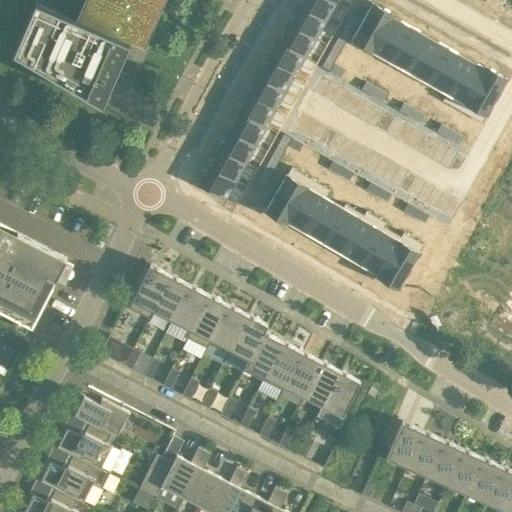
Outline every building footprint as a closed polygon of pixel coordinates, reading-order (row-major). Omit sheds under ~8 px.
[(87,0),(79,19),(65,13),(36,0),(12,53),(54,71),(51,77),(103,100),(130,40),(140,45),(160,0),(87,0)] [(330,0),(302,0),(299,6),(325,20),(335,3),(330,0)] [(372,3),(352,38),(372,49),(391,16),(392,17),(393,15),(372,3)] [(299,6),(289,24),(315,38),(325,20),(299,6)] [(351,13),(345,23),(353,28),(358,17),(351,13)] [(391,16),(372,49),(391,60),(410,26),(392,17),(391,16)] [(345,23),(339,34),(347,38),(353,28),(345,23)] [(280,41),(279,41),(303,55),(303,56),(305,57),(315,38),(289,24),(280,41)] [(410,26),(391,60),(389,64),(407,74),(429,37),(410,26)] [(339,34),(333,44),(341,49),(347,38),(339,34)] [(429,37),(407,74),(426,85),(428,81),(448,48),(429,37)] [(278,39),(267,58),(293,73),(303,56),(303,55),(279,41),(280,41),(278,39)] [(333,44),(327,55),(334,60),(341,49),(333,44)] [(448,48),(428,81),(447,92),(466,58),(448,48)] [(327,55),(321,65),(329,70),(334,60),(327,55)] [(267,58),(257,76),(283,90),(293,73),(267,58)] [(466,58),(447,92),(443,100),(461,111),(485,69),(466,58)] [(334,63),(330,70),(340,76),(344,69),(334,63)] [(485,69),(461,111),(482,122),(506,78),(486,67),(485,69)] [(257,76),(247,94),(273,108),(283,90),(257,76)] [(361,88),(372,94),(376,87),(365,81),(361,88)] [(386,93),(376,87),(372,94),(382,100),(386,93)] [(247,94),(237,112),(239,113),(239,112),(263,126),(264,125),(273,108),(247,94)] [(399,109),(409,115),(413,108),(403,102),(399,109)] [(424,114),(413,108),(409,115),(420,121),(424,114)] [(239,113),(229,130),(255,145),(266,126),(264,125),(263,126),(239,112),(239,113)] [(436,131),(447,137),(451,129),(440,123),(436,131)] [(461,135),(451,129),(447,137),(458,142),(461,135)] [(229,130),(219,148),(245,163),(255,145),(229,130)] [(283,133),(277,143),(285,147),(291,137),(283,133)] [(302,144),(292,138),(288,145),(298,151),(302,144)] [(277,143),(271,153),(279,158),(285,147),(277,143)] [(219,148),(209,166),(235,180),(245,163),(219,148)] [(271,153),(266,164),(274,168),(279,158),(271,153)] [(328,167),(338,173),(342,166),(332,160),(328,167)] [(266,164),(260,174),(268,179),(274,168),(266,164)] [(209,166),(199,184),(225,199),(235,180),(209,166)] [(291,166),(265,210),(285,221),(286,222),(287,220),(286,219),(310,178),(291,166)] [(353,172),(342,166),(338,173),(349,179),(353,172)] [(260,174),(254,184),(262,189),(268,179),(260,174)] [(310,178),(286,219),(287,220),(305,230),(324,197),(325,197),(330,189),(329,189),(310,178)] [(365,189),(376,194),(380,187),(369,181),(365,189)] [(390,193),(380,187),(376,194),(386,200),(390,193)] [(324,197),(305,230),(324,241),(343,208),(342,207),(325,197),(324,197)] [(343,208),(324,241),(342,252),(364,215),(363,214),(345,204),(344,203),(342,207),(343,208)] [(403,210),(414,216),(418,209),(407,203),(403,210)] [(428,214),(418,209),(414,216),(424,222),(428,214)] [(364,215),(342,252),(361,263),(383,225),(384,226),(386,222),(385,221),(366,210),(363,214),(364,215)] [(0,307),(32,324),(53,283),(66,256),(0,221),(0,307)] [(383,225),(361,263),(379,273),(380,274),(401,236),(400,236),(384,226),(383,225)] [(379,273),(377,275),(378,275),(398,287),(423,244),(404,232),(403,232),(400,236),(401,236),(380,274),(379,273)] [(152,309),(170,274),(150,264),(128,307),(148,318),(153,309),(152,309)] [(189,284),(170,274),(152,309),(153,309),(171,319),(189,284)] [(171,319),(190,328),(191,328),(209,294),(189,284),(171,319)] [(191,328),(190,328),(185,336),(206,347),(208,343),(228,303),(209,294),(191,328)] [(247,313),(228,303),(208,343),(227,353),(230,348),(229,348),(247,313)] [(267,323),(247,313),(229,348),(230,348),(247,357),(248,358),(263,330),(267,323)] [(248,358),(247,357),(241,369),(262,379),(282,340),(263,330),(248,358)] [(112,359),(121,342),(107,336),(99,352),(112,359)] [(282,340),(262,379),(281,389),(283,385),(301,350),(282,340)] [(320,360),(301,350),(283,385),(302,394),(320,360)] [(129,354),(123,365),(131,369),(137,358),(129,354)] [(320,360),(302,394),(322,404),(340,369),(320,360)] [(148,364),(143,375),(150,379),(156,368),(148,364)] [(340,369),(322,404),(341,414),(359,379),(340,369)] [(167,374),(162,384),(170,388),(175,378),(167,374)] [(187,383),(181,394),(189,398),(194,388),(187,383)] [(374,396),(377,390),(371,386),(367,392),(374,396)] [(206,393),(200,404),(208,408),(214,397),(206,393)] [(83,394),(74,411),(90,419),(112,431),(117,433),(129,411),(101,397),(98,402),(83,394)] [(225,403),(220,414),(227,418),(233,407),(225,403)] [(244,413),(239,424),(247,428),(252,417),(244,413)] [(107,442),(112,431),(90,419),(82,435),(66,427),(58,444),(110,471),(121,451),(111,446),(112,444),(107,442)] [(406,465),(422,429),(402,420),(387,453),(386,456),(406,465)] [(264,423),(258,434),(266,438),(271,427),(264,423)] [(442,438),(422,429),(406,465),(426,474),(442,438)] [(283,433),(277,443),(285,448),(291,437),(283,433)] [(462,447),(442,438),(426,474),(446,483),(462,447)] [(302,443),(297,453),(304,457),(310,447),(302,443)] [(101,488),(110,471),(58,444),(57,445),(73,453),(65,468),(49,460),(41,478),(83,499),(91,483),(101,488)] [(162,482),(160,485),(161,485),(180,495),(204,449),(198,446),(190,461),(176,454),(173,461),(162,482)] [(462,447),(446,483),(465,492),(481,456),(462,447)] [(210,452),(204,449),(180,495),(199,505),(215,474),(202,467),(210,452)] [(162,482),(173,461),(163,456),(156,453),(145,474),(154,478),(162,482)] [(481,456),(465,492),(485,501),(501,465),(481,456)] [(511,469),(501,465),(485,501),(505,510),(511,493),(511,469)] [(229,481),(215,474),(199,505),(212,511),(220,511),(242,469),(236,466),(229,481)] [(249,472),(242,469),(220,511),(244,511),(254,494),(241,487),(249,472)] [(154,478),(145,474),(139,486),(147,490),(154,478)] [(83,500),(83,499),(41,478),(40,478),(56,486),(48,501),(32,493),(24,511),(26,511),(76,511),(78,510),(73,508),(78,498),(83,500)] [(162,482),(154,478),(147,490),(156,494),(161,485),(160,485),(162,482)] [(366,482),(361,493),(368,497),(374,485),(366,482)] [(267,501),(254,494),(244,511),(268,511),(281,489),(275,486),(267,501)] [(287,492),(281,489),(268,511),(289,511),(279,507),(287,492)] [(402,511),(408,511),(413,503),(406,500),(401,511),(402,511)] [(417,511),(420,506),(413,503),(408,511),(417,511)]
